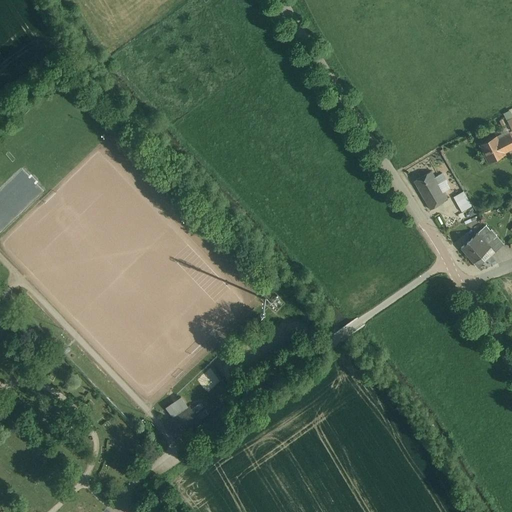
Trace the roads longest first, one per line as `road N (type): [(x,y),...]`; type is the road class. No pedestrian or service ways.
road 1 (unclassified): [(446,261),(137,482)]
road 2 (unclassified): [(446,261),(280,0)]
